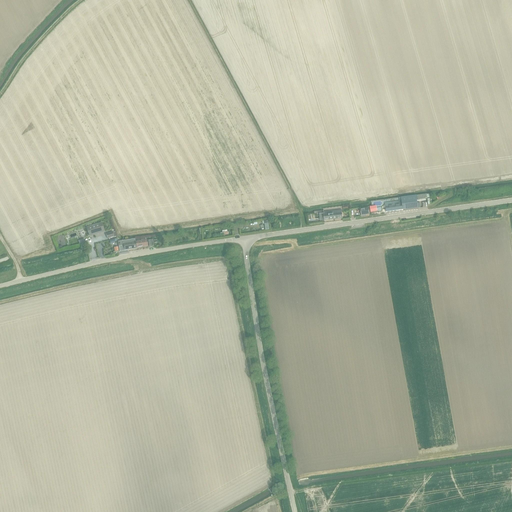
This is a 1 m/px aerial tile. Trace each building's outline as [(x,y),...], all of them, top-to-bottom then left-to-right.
[(418,208),(417,203),(417,200),(427,199),(427,198),(426,195),(426,194),(399,198),(399,202),(396,202),(395,200),(387,201),(387,203),(385,203),(386,212),(418,208)] [(361,216),(370,215),(369,208),(360,209),(361,216)] [(323,212),(323,216),(324,221),(342,219),(341,210),(323,212)] [(87,228),(88,231),(89,236),(104,232),(101,223),(87,228)] [(136,248),(135,243),(135,239),(122,241),(122,245),(118,246),(119,251),(136,248)]
